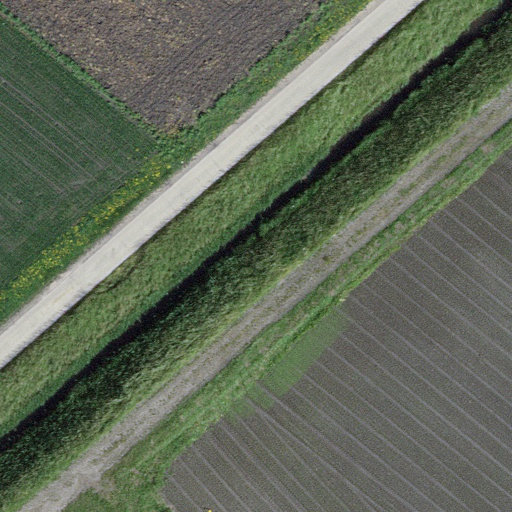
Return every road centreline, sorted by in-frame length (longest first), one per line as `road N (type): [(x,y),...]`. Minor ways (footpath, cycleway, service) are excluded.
road 1 (track): [(511,100),(40,511)]
road 2 (track): [(394,0),(0,339)]
